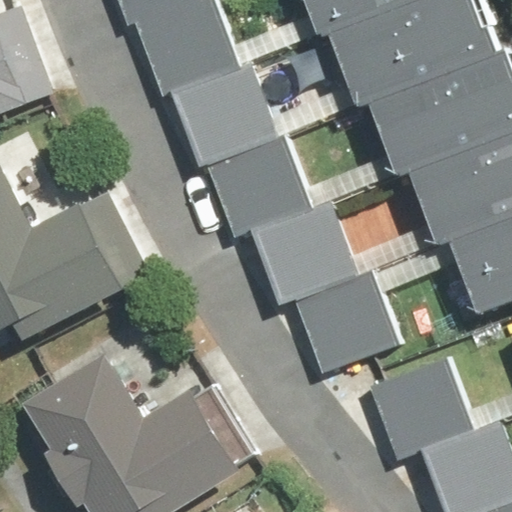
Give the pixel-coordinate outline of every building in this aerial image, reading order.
[(176,0),(130,0),(137,15),(141,13),(176,0)] [(223,0),(176,0),(141,13),(169,85),(180,80),(245,56),(223,0)] [(340,25),(407,0),(317,0),(328,29),(340,25)] [(382,92),(509,46),(492,0),(407,0),(340,25),(367,98),(382,92)] [(0,130),(65,105),(25,6),(0,16),(0,130)] [(418,163),(511,129),(511,44),(509,46),(382,92),(409,167),(418,163)] [(245,56),(180,80),(207,153),(215,150),(283,124),(256,52),(245,56)] [(283,124),(215,150),(244,224),(260,217),(317,196),(289,122),(283,124)] [(460,229),(511,210),(511,129),(418,163),(445,235),(460,229)] [(0,349),(3,355),(136,293),(95,205),(51,226),(21,163),(0,173),(0,349)] [(317,196),(260,217),(289,291),(301,286),(363,263),(335,189),(317,196)] [(511,210),(460,229),(487,302),(511,293),(511,210)] [(363,263),(301,286),(330,363),(406,334),(377,258),(363,263)] [(431,439),(477,422),(450,348),(374,376),(401,450),(431,439)] [(98,511),(107,507),(110,511),(199,511),(258,479),(211,396),(167,421),(128,351),(41,400),(70,451),(59,457),(90,511),(98,511)] [(463,511),(482,505),(511,494),(511,428),(506,412),(477,422),(431,439),(458,511),(463,511)] [(511,511),(511,494),(482,505),(484,511),(511,511)]
